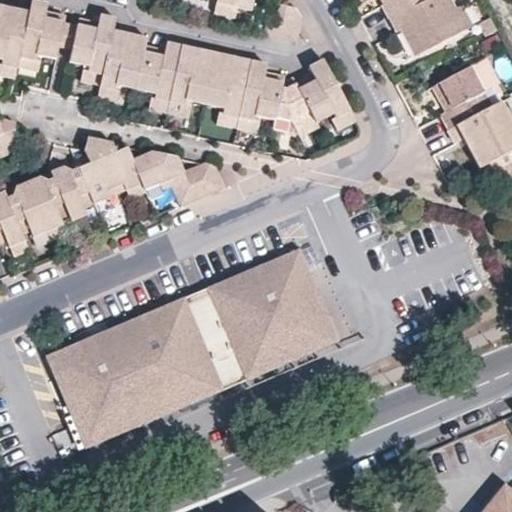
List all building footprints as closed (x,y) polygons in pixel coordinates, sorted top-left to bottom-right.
[(29,0),(27,9),(19,45),(17,54),(33,57),(34,52),(54,56),(56,43),(60,28),(48,25),(49,21),(44,17),(46,8),(47,0),(29,0)] [(235,13),(237,3),(221,0),(214,0),(213,9),(235,13)] [(266,0),(261,28),(276,31),(283,1),(279,0),(266,0)] [(380,2),(387,17),(418,0),(384,0),(382,1),(380,2)] [(399,27),(412,52),(462,27),(451,5),(448,0),(418,0),(387,17),(394,30),(399,27)] [(293,3),(283,1),(276,31),(295,36),(299,14),(293,3)] [(0,30),(1,31),(2,24),(9,21),(12,6),(0,2),(0,30)] [(457,2),(451,5),(462,27),(468,24),(457,2)] [(17,54),(19,45),(27,9),(14,6),(12,6),(9,21),(2,24),(1,31),(0,30),(0,57),(1,58),(0,64),(14,67),(15,64),(17,54)] [(46,8),(44,17),(49,21),(48,25),(60,28),(62,19),(64,11),(46,8)] [(101,72),(106,49),(110,28),(113,16),(111,14),(98,11),(97,18),(95,26),(88,28),(87,33),(73,31),(71,44),(70,46),(68,59),(88,63),(87,68),(101,72)] [(73,31),(87,33),(88,28),(95,26),(97,18),(77,14),(75,22),(73,31)] [(494,29),(488,17),(477,23),(483,35),(494,29)] [(62,19),(60,28),(56,43),(70,46),(71,44),(73,31),(75,22),(62,19)] [(126,58),(128,52),(124,46),(127,31),(123,30),(110,28),(106,49),(101,72),(98,82),(98,86),(115,89),(116,83),(133,87),(136,72),(139,61),(126,58)] [(126,58),(139,61),(143,43),(145,35),(127,31),(124,46),(128,52),(126,58)] [(167,100),(170,84),(180,43),(166,40),(164,48),(163,54),(153,57),(152,63),(139,61),(136,72),(133,87),(155,92),(154,97),(167,100)] [(139,61),(152,63),(153,57),(163,54),(164,48),(143,43),(139,61)] [(197,74),(199,68),(192,62),(195,47),(180,43),(170,84),(167,100),(182,103),(183,98),(203,102),(208,79),(208,76),(197,74)] [(195,47),(192,62),(199,68),(197,74),(208,76),(214,51),(195,47)] [(220,79),(222,73),(232,69),(234,55),(214,51),(208,76),(220,79)] [(17,54),(15,64),(36,68),(38,58),(33,57),(17,54)] [(236,114),(237,107),(248,58),(234,55),(232,69),(222,73),(220,79),(208,76),(208,79),(203,102),(224,106),(223,111),(236,114)] [(346,107),(346,106),(320,56),(307,63),(312,73),(315,78),(313,85),(316,89),(302,97),(307,107),(312,117),(332,107),(334,112),(346,107)] [(482,89),(497,81),(484,56),(469,64),(482,89)] [(278,90),(267,89),(267,83),(262,78),(264,71),(266,62),(248,58),(237,107),(236,114),(254,117),(254,113),(272,116),(273,115),(278,90)] [(0,63),(0,75),(12,77),(14,67),(0,64),(0,63)] [(482,89),(469,64),(434,82),(442,97),(448,94),(453,104),(447,107),(441,110),(450,127),(485,109),(491,106),(482,89)] [(82,67),(79,78),(98,82),(101,72),(87,68),(82,67)] [(264,71),(262,78),(267,83),(267,89),(278,90),(278,89),(280,81),(281,75),(264,71)] [(302,97),(316,89),(313,85),(315,78),(312,73),(295,81),(296,83),(302,97)] [(278,89),(284,89),(296,83),(295,81),(292,75),(280,81),(278,89)] [(278,90),(273,115),(290,117),(296,132),(315,123),(312,117),(307,107),(302,97),(296,83),(284,89),(278,89),(278,90)] [(96,94),(95,97),(118,101),(120,90),(115,89),(98,86),(96,94)] [(447,107),(453,104),(448,94),(442,97),(447,107)] [(149,95),(146,108),(165,111),(167,100),(154,97),(149,95)] [(167,100),(165,111),(186,116),(188,105),(182,103),(167,100)] [(506,154),(511,151),(511,122),(501,101),(491,106),(485,109),(450,127),(449,128),(455,141),(463,137),(480,168),(483,166),(506,154)] [(329,116),(334,125),(351,117),(346,107),(334,112),(329,116)] [(217,110),(214,123),(233,126),(236,114),(223,111),(217,110)] [(236,114),(233,126),(255,130),(258,118),(254,117),(236,114)] [(296,132),(290,117),(273,115),(272,116),(269,127),(296,132)] [(0,146),(8,150),(12,133),(13,119),(2,117),(0,117),(0,146)] [(89,194),(92,200),(108,193),(104,185),(113,183),(100,154),(93,137),(86,135),(83,148),(85,153),(88,161),(77,166),(89,194)] [(112,141),(93,137),(100,154),(113,183),(120,180),(123,187),(140,180),(130,156),(125,144),(115,149),(112,141)] [(176,155),(149,149),(130,156),(140,180),(142,186),(159,179),(167,175),(169,181),(179,203),(194,197),(181,169),(176,155)] [(75,161),(77,166),(88,161),(85,153),(74,159),(75,161)] [(483,166),(486,173),(510,161),(506,154),(483,166)] [(75,161),(74,159),(59,164),(70,169),(77,166),(75,161)] [(205,192),(222,185),(211,163),(201,161),(193,164),(205,192)] [(48,169),(52,177),(67,211),(68,212),(70,218),(85,211),(82,204),(92,200),(89,194),(77,166),(70,169),(59,164),(48,169)] [(194,197),(205,192),(193,164),(181,169),(194,197)] [(52,177),(48,169),(35,174),(46,179),(52,177)] [(35,174),(26,178),(44,222),(46,227),(61,221),(58,214),(67,211),(52,177),(46,179),(35,174)] [(169,181),(167,175),(159,179),(161,184),(169,181)] [(6,196),(20,231),(29,227),(32,233),(46,227),(44,222),(26,178),(20,181),(15,183),(12,194),(6,196)] [(143,187),(146,193),(162,186),(161,184),(159,179),(142,186),(143,187)] [(123,187),(120,180),(113,183),(116,190),(123,187)] [(123,187),(127,194),(143,187),(142,186),(140,180),(123,187)] [(6,196),(12,194),(15,183),(2,189),(6,196)] [(116,190),(113,183),(104,185),(108,193),(116,190)] [(2,189),(0,189),(0,239),(4,238),(7,244),(23,238),(20,232),(20,231),(6,196),(2,189)] [(92,200),(95,208),(111,200),(108,193),(92,200)] [(144,194),(127,198),(131,216),(148,213),(144,194)] [(70,218),(74,227),(89,220),(85,211),(70,218)] [(64,231),(61,221),(46,227),(50,237),(64,231)] [(32,233),(36,242),(50,237),(46,227),(32,233)] [(26,246),(23,238),(7,244),(11,253),(26,246)] [(225,386),(222,379),(242,371),(245,378),(338,340),(299,247),(45,352),(84,445),(210,393),(225,386)] [(222,379),(225,386),(245,378),(242,371),(222,379)] [(53,434),(59,449),(74,444),(69,428),(53,434)] [(356,481),(342,486),(349,498),(361,492),(356,481)] [(511,511),(511,489),(506,484),(483,511),(511,511)]
